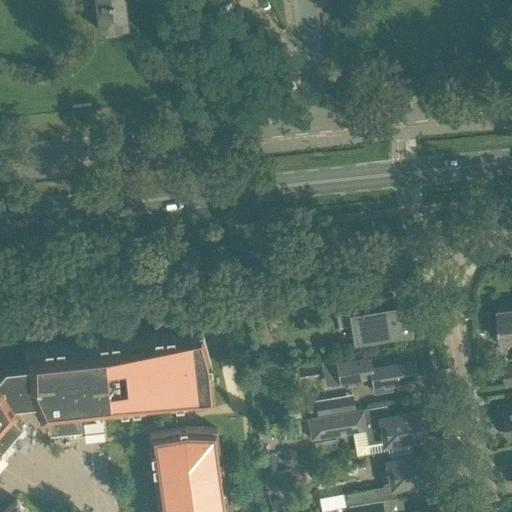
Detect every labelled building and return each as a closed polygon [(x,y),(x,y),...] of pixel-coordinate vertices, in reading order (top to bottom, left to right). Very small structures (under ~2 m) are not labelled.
[(93,0),(95,11),(97,11),(100,28),(128,25),(124,0),(93,0)] [(471,21),(488,12),(481,0),(464,0),(460,2),(471,21)] [(424,32),(442,57),(477,32),(459,7),(424,32)] [(359,299),(332,303),(333,304),(335,304),(339,324),(352,321),(355,338),(372,335),(373,339),(392,336),(391,332),(407,329),(403,307),(404,307),(403,305),(389,308),(387,295),(391,295),(391,293),(360,298),(359,294),(358,294),(359,299)] [(511,307),(497,309),(500,341),(511,339),(511,307)] [(37,347),(24,348),(24,361),(31,399),(39,416),(47,415),(48,425),(80,422),(79,412),(91,410),(92,419),(103,418),(102,409),(113,408),(113,409),(144,406),(144,405),(168,402),(168,403),(199,400),(199,399),(213,398),(211,367),(210,360),(201,330),(178,332),(178,331),(147,335),(147,336),(123,338),(123,337),(92,341),(68,344),(68,343),(37,346),(37,347)] [(282,351),(267,354),(269,365),(284,362),(282,351)] [(367,351),(335,356),(339,382),(371,376),(372,385),(416,377),(412,354),(369,361),(367,351)] [(0,441),(1,442),(21,419),(14,412),(19,406),(16,400),(31,399),(24,361),(4,363),(0,367),(0,441)] [(511,362),(502,364),(505,385),(511,383),(511,362)] [(325,415),(305,418),(309,439),(363,430),(366,443),(383,441),(422,434),(418,410),(387,416),(384,404),(351,410),(348,393),(322,398),(325,415)] [(299,407),(286,410),(288,421),(301,419),(299,407)] [(506,412),(503,412),(505,426),(508,425),(510,436),(511,436),(511,409),(505,410),(506,412)] [(157,511),(228,511),(228,505),(227,505),(224,481),(225,481),(220,450),(219,451),(216,427),(185,426),(178,427),(148,433),(150,446),(149,447),(153,477),(154,477),(157,501),(156,501),(157,511)] [(283,452),(281,458),(285,464),(291,465),(296,462),(298,456),(294,451),(288,449),(283,452)] [(274,453),(266,454),(269,470),(277,468),(274,453)] [(349,491),(342,493),(345,505),(348,504),(380,498),(400,495),(398,483),(430,477),(426,454),(413,456),(389,460),(386,461),(389,474),(379,476),(381,486),(377,486),(349,491)] [(303,469),(290,471),(292,484),(305,481),(303,469)] [(28,511),(28,510),(16,498),(1,511),(28,511)] [(380,498),(348,504),(349,511),(381,511),(380,499),(380,498)] [(281,511),(279,499),(269,500),(270,511),(281,511)]
